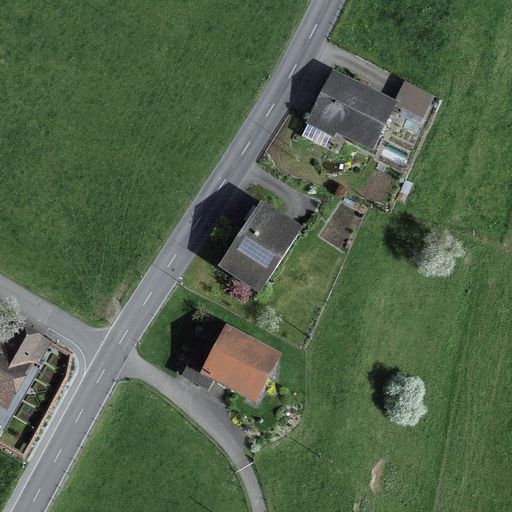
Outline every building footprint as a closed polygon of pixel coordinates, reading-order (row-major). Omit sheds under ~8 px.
[(399,98),(336,69),(311,125),(374,154),(396,106),(399,98)] [(405,88),(396,106),(427,121),(435,101),(405,88)] [(265,295),(307,233),(268,207),(226,269),(265,295)] [(0,351),(0,405),(8,409),(43,346),(19,333),(7,355),(0,351)] [(220,353),(205,343),(186,379),(211,392),(217,381),(252,401),(274,361),(229,336),(220,353)]
